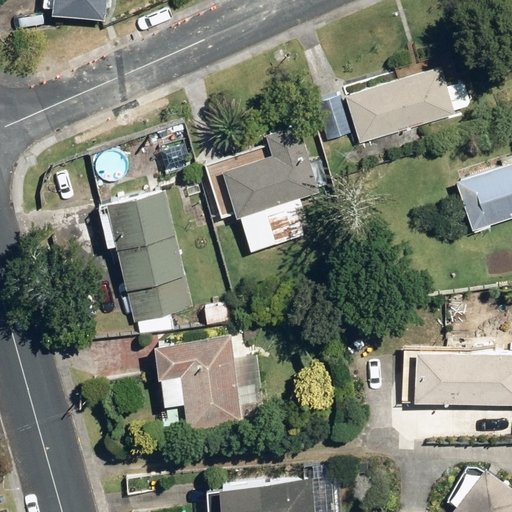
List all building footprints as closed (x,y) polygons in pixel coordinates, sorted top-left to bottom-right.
[(44,0),(43,17),(97,23),(99,0),(44,0)] [(334,92),(350,141),(446,112),(432,62),(334,92)] [(308,100),(321,139),(345,131),(332,92),(308,100)] [(209,166),(225,216),(308,190),(287,120),(252,130),(259,152),(209,166)] [(511,155),(446,178),(463,228),(511,211),(511,155)] [(177,272),(151,185),(88,200),(113,288),(117,287),(128,323),(190,304),(180,271),(177,272)] [(258,213),(267,243),(296,234),(287,204),(258,213)] [(55,254),(47,230),(32,234),(40,258),(55,254)] [(233,300),(204,301),(205,320),(234,319),(233,300)] [(168,316),(154,317),(155,326),(168,326),(168,316)] [(167,371),(175,429),(232,420),(220,331),(137,342),(142,375),(167,371)] [(401,398),(511,401),(511,350),(401,349),(401,398)] [(436,511),(508,511),(511,507),(511,493),(473,465),(436,511)] [(303,511),(300,477),(199,485),(201,511),(303,511)]
